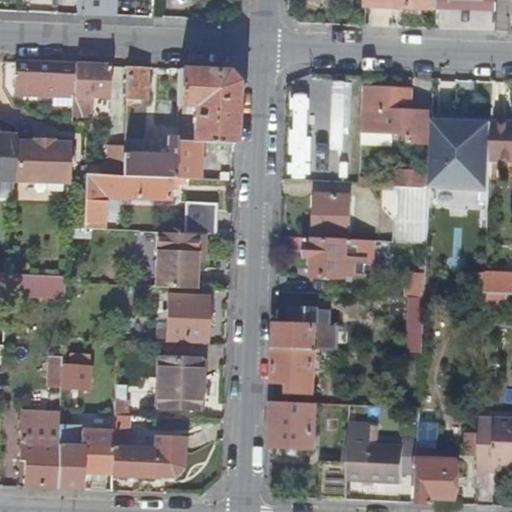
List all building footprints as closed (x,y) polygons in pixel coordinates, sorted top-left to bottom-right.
[(78,0),(78,16),(153,19),(153,0),(78,0)] [(367,0),(367,8),(438,11),(438,0),(367,0)] [(511,33),(511,5),(498,5),(497,33),(511,33)] [(110,67),(15,63),(15,85),(73,86),(72,98),(91,99),(109,99),(110,67)] [(130,101),(146,101),(147,69),(126,68),(125,104),(130,105),(130,101)] [(200,180),(202,143),(235,144),(237,84),(226,72),(179,70),(178,114),(183,115),(184,106),(194,107),(192,142),(176,141),(175,179),(182,180),(200,180)] [(361,80),(320,79),(320,100),(361,102),(361,80)] [(364,111),(363,133),(411,136),(410,145),(432,146),(434,106),(414,105),(414,93),(365,90),(364,105),(364,111)] [(72,98),(72,114),(90,114),(91,99),(72,98)] [(320,107),(307,109),(313,137),(326,135),(320,107)] [(511,124),(493,124),(492,161),(511,161),(511,124)] [(334,126),(333,167),(347,168),(348,127),(334,126)] [(0,182),(14,183),(15,143),(16,138),(0,137),(0,182)] [(175,179),(176,141),(177,139),(166,138),(166,155),(123,154),(122,177),(175,179)] [(33,143),(15,143),(14,183),(69,185),(70,145),(53,144),(53,141),(33,141),(33,143)] [(107,176),(122,177),(123,154),(123,147),(108,146),(107,176)] [(431,175),(395,174),(394,188),(398,189),(409,189),(430,190),(431,175)] [(83,231),(104,232),(105,197),(169,200),(170,185),(182,186),(182,180),(175,179),(122,177),(107,176),(85,175),(83,231)] [(409,189),(398,189),(396,244),(418,245),(428,245),(429,221),(430,190),(409,189)] [(348,197),(318,195),(316,240),(351,242),(352,210),(347,209),(348,197)] [(205,236),(215,236),(217,206),(184,205),(184,235),(205,236)] [(205,255),(205,236),(184,235),(157,234),(155,289),(196,290),(197,264),(198,255),(205,255)] [(351,242),(316,240),(316,247),(310,246),(309,259),(315,259),(314,279),(348,279),(348,276),(368,277),(368,265),(374,266),(375,243),(351,242)] [(66,278),(5,275),(5,296),(65,299),(66,278)] [(511,275),(487,275),(487,276),(487,295),(511,296),(511,275)] [(487,276),(471,276),(469,302),(486,302),(487,295),(487,276)] [(409,288),(408,299),(413,300),(426,300),(427,277),(412,277),(412,288),(409,288)] [(167,325),(159,325),(158,338),(206,342),(208,299),(168,298),(167,325)] [(426,300),(413,300),(410,354),(423,355),(426,300)] [(289,326),(277,325),(276,349),(317,351),(338,351),(339,328),(331,328),(331,313),(320,312),(320,310),(298,309),(297,326),(289,326)] [(298,309),(290,309),(289,326),(297,326),(298,309)] [(153,330),(138,329),(138,340),(153,340),(153,330)] [(276,349),(274,385),(290,386),(289,394),(316,395),(317,351),(276,349)] [(48,389),(62,390),(62,367),(63,360),(49,359),(48,389)] [(171,360),(160,359),(158,409),(169,410),(171,360)] [(199,411),(201,361),(171,360),(169,410),(199,411)] [(89,391),(90,369),(62,367),(62,390),(89,391)] [(395,399),(382,399),(381,409),(395,409),(395,399)] [(125,403),(115,403),(115,418),(125,418),(125,403)] [(274,404),(272,449),(317,451),(318,416),(313,416),(313,406),(274,404)] [(421,414),(421,410),(409,410),(409,420),(421,421),(421,414)] [(26,463),(25,489),(58,490),(60,427),(61,414),(22,413),(20,463),(26,463)] [(420,444),(419,455),(433,456),(434,414),(421,414),(421,421),(420,444)] [(125,418),(115,418),(114,434),(113,473),(113,476),(155,478),(155,476),(172,477),(182,468),(183,455),(187,455),(188,438),(156,437),(156,452),(124,451),(125,418)] [(510,475),(510,470),(511,469),(511,421),(481,421),(481,431),(480,457),(479,474),(510,475)] [(58,490),(80,491),(81,474),(91,474),(91,472),(113,473),(114,434),(82,433),(82,441),(74,440),(74,427),(60,427),(58,490)] [(349,428),(348,450),(371,450),(371,439),(375,439),(376,429),(349,428)] [(467,431),(466,456),(480,457),(481,431),(467,431)] [(365,478),(365,484),(402,485),(402,475),(418,476),(419,461),(419,455),(420,444),(404,444),(404,451),(371,450),(348,450),(348,465),(347,478),(365,478)] [(417,505),(434,506),(434,500),(458,501),(459,463),(419,461),(418,476),(417,505)] [(348,465),(322,464),(320,501),(346,502),(347,484),(347,478),(348,465)]
